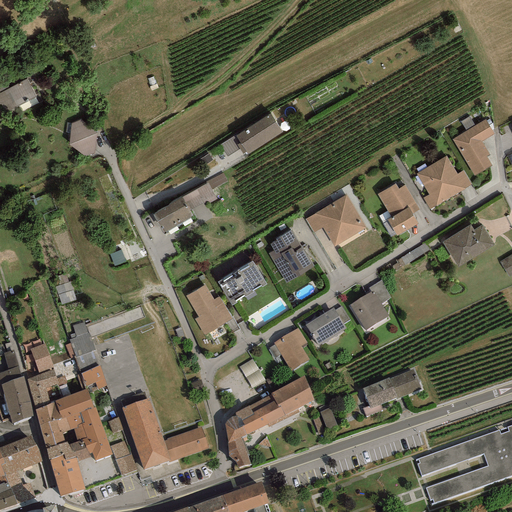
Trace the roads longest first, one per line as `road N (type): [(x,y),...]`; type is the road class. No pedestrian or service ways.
road 1 (residential): [(204,373),(493,193),(511,192)]
road 2 (tertiary): [(218,485),(511,389)]
road 3 (residential): [(204,373),(109,155)]
road 4 (residential): [(54,499),(0,299)]
